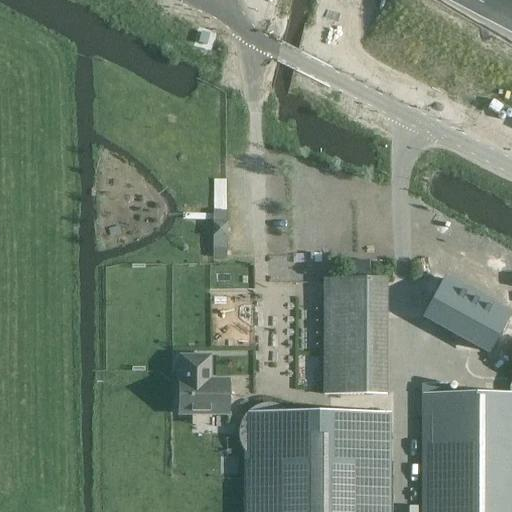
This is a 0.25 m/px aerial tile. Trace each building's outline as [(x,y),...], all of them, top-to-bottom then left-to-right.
[(214,211),(214,223),(228,224),(229,212),(214,211)] [(214,223),(213,239),(228,239),(228,224),(214,223)] [(213,239),(213,258),(227,259),(228,239),(213,239)] [(320,254),(305,255),(305,263),(305,267),(314,267),(313,263),(321,263),(320,254)] [(369,268),(347,268),(347,280),(369,280),(369,268)] [(444,279),(423,316),(489,353),(509,316),(444,279)] [(322,281),(321,394),(383,395),(385,282),(322,281)] [(180,382),(178,382),(178,415),(193,415),(193,410),(206,410),(206,415),(227,415),(227,382),(209,382),(209,357),(180,357),(180,382)] [(511,511),(511,371),(510,374),(511,375),(511,381),(508,388),(508,396),(421,396),(420,511),(511,511)] [(238,431),(238,435),(238,439),(239,443),(240,446),(242,450),(244,453),(247,456),(247,457),(247,480),(246,511),(388,511),(389,477),(388,416),(330,415),(291,415),(290,413),(287,411),(283,408),(280,407),(276,405),(272,405),(268,404),(264,405),(260,405),(256,407),(253,408),(250,410),(250,411),(247,413),(244,416),(242,420),(240,423),(239,427),(238,431)]
